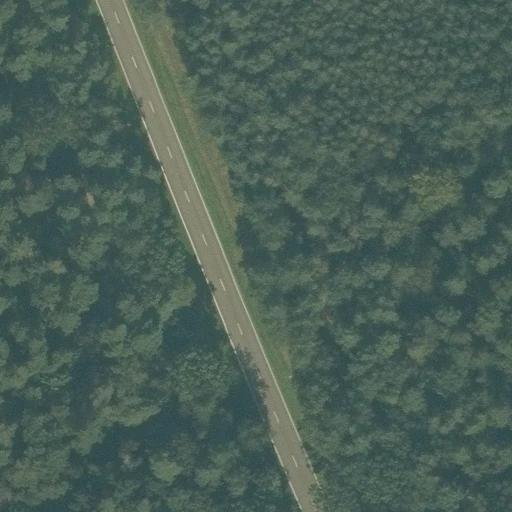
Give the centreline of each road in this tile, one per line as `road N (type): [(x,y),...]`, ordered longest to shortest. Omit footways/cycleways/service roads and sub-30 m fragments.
road 1 (primary): [(323,511),(113,0)]
road 2 (track): [(166,410),(33,102),(15,0)]
road 3 (track): [(166,410),(52,511)]
